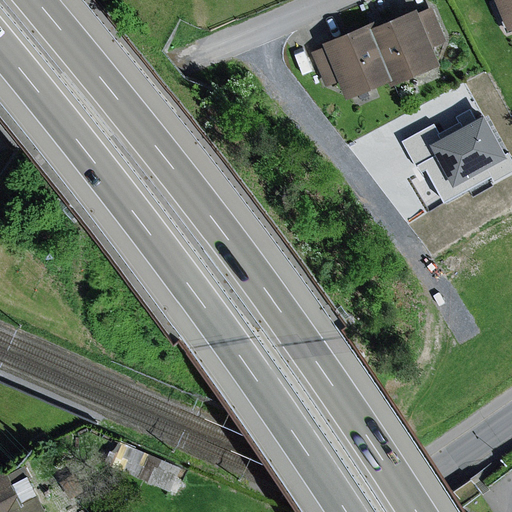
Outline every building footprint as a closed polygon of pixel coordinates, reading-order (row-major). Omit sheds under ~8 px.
[(444,0),(440,0),(381,26),(405,82),(451,62),(441,40),(458,32),(444,0)] [(378,22),(324,43),(340,82),(354,77),(359,91),(399,75),(378,22)] [(124,444),(114,466),(172,490),(181,468),(124,444)] [(0,511),(3,511),(23,503),(14,484),(31,475),(26,464),(0,476),(0,511)] [(23,503),(3,511),(46,511),(39,496),(23,503)]
